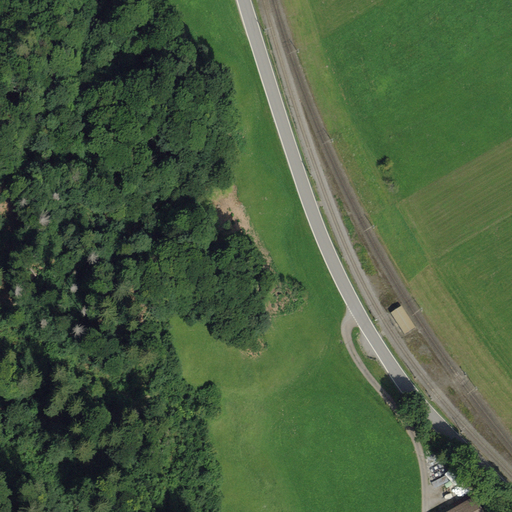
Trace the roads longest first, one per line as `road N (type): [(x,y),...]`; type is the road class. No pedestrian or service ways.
road 1 (unclassified): [(243,0),(321,234),(357,312),(398,376),(511,497)]
road 2 (track): [(425,511),(423,464),(409,423),(348,343),(346,322),(357,312)]
